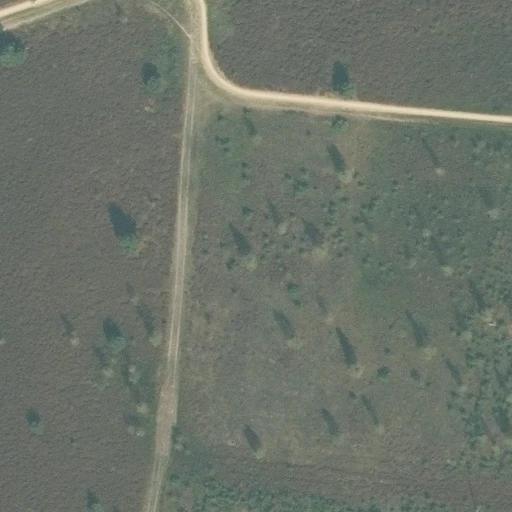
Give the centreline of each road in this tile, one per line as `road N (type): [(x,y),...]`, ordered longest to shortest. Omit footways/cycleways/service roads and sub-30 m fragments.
road 1 (track): [(194,98),(165,421),(149,511)]
road 2 (track): [(194,98),(511,125)]
